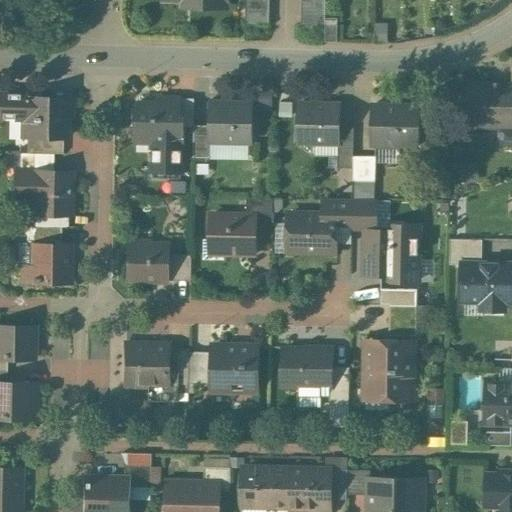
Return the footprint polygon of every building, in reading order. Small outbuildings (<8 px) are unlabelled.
[(268,2),(244,1),(244,13),(268,14),(268,2)] [(325,3),(301,3),(300,15),(324,15),(325,3)] [(268,14),(244,13),(244,25),(268,26),(268,14)] [(324,15),(300,15),(300,27),(324,27),(324,15)] [(511,85),(465,84),(465,126),(487,127),(487,122),(511,122),(511,85)] [(43,98),(38,94),(34,98),(20,97),(20,119),(26,119),(26,137),(62,138),(65,138),(65,113),(70,109),(70,98),(43,98)] [(159,98),(154,103),(136,103),(136,133),(152,133),(152,141),(181,142),(182,127),(193,127),(193,126),(194,99),(159,98)] [(209,126),(193,126),(193,127),(192,158),(209,158),(210,142),(251,143),(252,103),(209,102),(209,126)] [(339,104),(297,103),(296,143),(338,144),(337,168),(352,168),(353,156),(353,128),(339,128),(339,104)] [(398,105),(391,104),(391,105),(371,105),(371,145),(418,146),(419,106),(398,105)] [(511,144),(511,127),(501,129),(502,145),(511,144)] [(62,138),(26,137),(25,153),(52,154),(61,154),(62,138)] [(25,153),(18,153),(18,173),(34,173),(34,172),(52,172),(52,154),(25,153)] [(375,157),(353,156),(352,168),(352,181),(375,182),(375,157)] [(481,160),(463,162),(465,180),(483,178),(481,160)] [(52,172),(34,172),(33,198),(33,214),(67,215),(68,173),(52,172)] [(34,173),(18,173),(17,198),(33,198),(34,173)] [(272,198),(246,198),(246,215),(246,223),(255,223),(271,223),(272,198)] [(322,213),(292,213),(287,217),(287,229),(291,233),(290,249),(294,253),(305,253),(307,251),(335,252),(335,223),(351,224),(352,200),(322,199),(322,213)] [(376,200),(352,200),(351,224),(351,230),(365,230),(375,231),(376,200)] [(246,215),(210,215),(209,240),(215,240),(222,248),(222,253),(255,254),(255,223),(246,223),(246,215)] [(60,226),(32,226),(32,245),(60,246),(60,226)] [(375,231),(365,230),(365,275),(395,275),(395,264),(400,259),(412,259),(417,254),(418,233),(396,233),(396,231),(375,231)] [(482,240),(450,239),(449,265),(461,265),(461,264),(482,264),(482,240)] [(152,242),(127,241),(126,280),(166,280),(167,254),(167,246),(152,245),(152,242)] [(60,246),(32,245),(31,264),(20,264),(20,282),(66,283),(67,246),(60,246)] [(191,255),(167,254),(166,280),(190,281),(191,255)] [(482,264),(461,264),(461,265),(461,285),(465,285),(464,301),(482,301),(482,310),(504,311),(504,286),(511,286),(511,264),(482,264)] [(417,305),(388,305),(388,336),(416,337),(417,305)] [(33,327),(0,326),(0,358),(6,359),(33,359),(33,327)] [(412,342),(370,341),(365,345),(365,388),(369,393),(381,393),(388,399),(404,399),(409,395),(409,374),(411,374),(412,342)] [(168,345),(125,344),(124,386),(166,386),(167,386),(168,349),(168,345)] [(257,346),(211,345),(211,352),(210,384),(215,384),(215,385),(235,385),(240,392),(256,392),(257,346)] [(305,349),(281,349),(280,386),(298,387),(299,386),(303,382),(321,383),(329,383),(329,387),(331,387),(332,367),(332,348),(305,347),(305,349)] [(189,349),(168,349),(167,386),(166,386),(166,393),(188,393),(188,383),(189,352),(189,349)] [(211,352),(189,352),(188,383),(210,384),(211,352)] [(349,367),(332,367),(331,387),(329,387),(329,406),(348,406),(349,367)] [(486,380),(471,380),(470,404),(486,404),(486,380)] [(511,384),(492,384),(492,380),(487,380),(486,380),(486,404),(485,423),(511,423),(511,384)] [(321,383),(303,382),(299,386),(298,387),(298,396),(320,397),(321,383)] [(5,384),(0,383),(0,417),(32,418),(33,384),(5,384)] [(455,441),(469,441),(470,426),(456,425),(455,441)] [(151,465),(124,465),(124,477),(129,477),(129,487),(150,488),(151,465)] [(230,468),(203,467),(203,483),(218,483),(218,492),(229,492),(230,468)] [(288,469),(242,468),(242,506),(269,507),(288,507),(288,469)] [(18,511),(19,470),(0,469),(0,511),(18,511)] [(330,469),(288,469),(288,507),(303,507),(308,511),(329,511),(330,493),(330,469)] [(347,470),(330,469),(330,493),(346,493),(347,470)] [(370,470),(347,470),(346,493),(346,494),(368,495),(368,478),(370,478),(370,470)] [(511,473),(498,473),(498,475),(485,475),(485,506),(501,506),(501,508),(511,508),(511,473)] [(124,477),(82,477),(81,511),(106,511),(106,510),(129,510),(129,487),(129,477),(124,477)] [(370,478),(368,478),(368,495),(367,511),(421,511),(422,479),(370,478)] [(203,483),(166,482),(165,511),(217,511),(218,492),(218,483),(203,483)]
